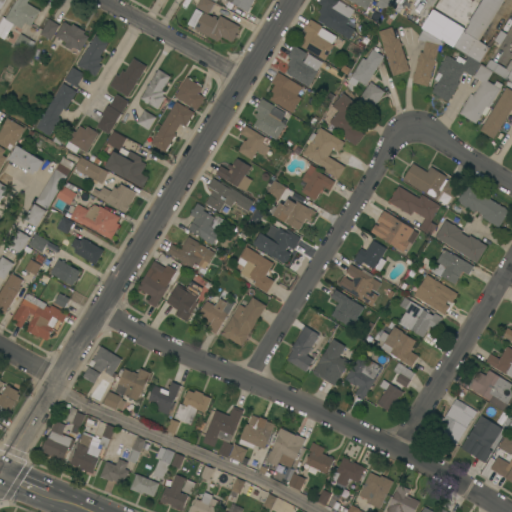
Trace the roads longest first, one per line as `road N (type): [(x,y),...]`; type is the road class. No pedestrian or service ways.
road 1 (residential): [(293,0),(0,468)]
road 2 (residential): [(98,310),(396,447),(506,511)]
road 3 (residential): [(407,128),(244,380)]
road 4 (residential): [(511,262),(396,447)]
road 5 (residential): [(100,0),(242,77)]
road 6 (residential): [(407,128),(511,187)]
